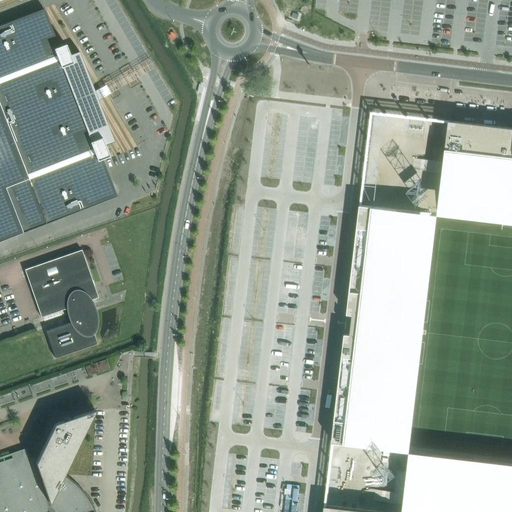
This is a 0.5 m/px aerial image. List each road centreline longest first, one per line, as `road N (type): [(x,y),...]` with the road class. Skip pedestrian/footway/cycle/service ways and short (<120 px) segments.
road 1 (secondary): [(161,511),(168,338),(199,147)]
road 2 (unclassified): [(511,80),(323,57)]
road 3 (unknown): [(383,108),(370,242)]
